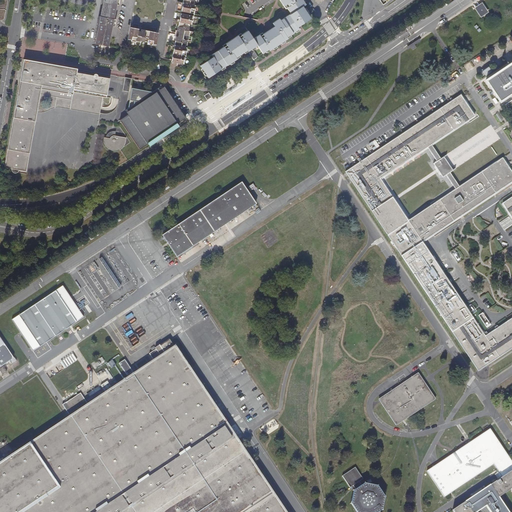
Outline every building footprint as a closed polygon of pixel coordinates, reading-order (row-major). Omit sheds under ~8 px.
[(103,0),(95,44),(100,45),(107,0),(103,0)] [(107,0),(100,45),(108,47),(112,26),(114,19),(116,5),(117,0),(107,0)] [(183,0),(182,11),(194,13),(196,6),(194,5),(194,0),(183,0)] [(275,26),(284,41),(288,38),(287,37),(299,29),(297,27),(310,18),(302,6),(305,4),(302,0),(280,0),(286,9),(287,8),(291,14),(281,21),(280,19),(273,23),(275,26)] [(482,16),(484,15),(483,13),(486,12),(481,5),(477,8),(482,16)] [(170,67),(176,68),(177,62),(185,64),(188,48),(185,47),(187,40),(191,41),(193,32),(189,31),(190,24),(192,24),(194,16),(181,14),(178,30),(180,31),(178,37),(176,37),(170,67)] [(279,45),(284,41),(275,26),(269,30),(279,45)] [(148,44),(156,46),(158,33),(142,30),(141,31),(139,31),(139,29),(130,28),(128,40),(136,42),(136,44),(140,45),(141,41),(148,42),(148,44)] [(238,36),(247,50),(249,53),(250,53),(254,60),(258,57),(254,51),(252,53),(250,50),(257,45),(263,53),(269,50),(270,51),(279,45),(269,30),(263,34),(262,33),(253,39),(248,31),(242,35),(241,34),(238,36)] [(242,54),(247,50),(238,36),(232,40),(242,54)] [(236,57),(242,54),(232,40),(223,46),(224,47),(209,57),(211,59),(200,66),(208,78),(236,59),(236,57)] [(56,73),(43,71),(45,62),(23,58),(19,80),(28,81),(27,86),(18,84),(16,98),(17,98),(16,103),(15,103),(13,112),(14,112),(13,117),(13,116),(8,144),(8,148),(7,148),(4,167),(11,168),(13,168),(13,167),(16,168),(16,169),(18,169),(25,170),(29,152),(28,152),(29,148),(34,120),(34,116),(35,116),(36,111),(39,93),(71,99),(69,107),(99,112),(85,109),(86,102),(100,105),(102,95),(102,92),(106,93),(107,86),(105,86),(107,77),(98,76),(98,75),(98,74),(97,73),(96,73),(95,73),(94,74),(94,75),(77,72),(77,68),(62,65),(62,68),(61,68),(60,68),(58,69),(57,70),(57,71),(56,72),(56,73)] [(511,65),(489,83),(505,103),(511,97),(511,65)] [(131,78),(124,77),(122,90),(128,91),(131,78)] [(158,89),(157,87),(151,91),(131,87),(127,107),(125,109),(127,110),(125,111),(127,114),(118,119),(136,148),(145,142),(147,145),(177,126),(175,123),(184,118),(163,86),(158,89)] [(71,99),(39,93),(36,111),(40,111),(45,111),(52,109),(59,108),(66,108),(69,108),(99,113),(99,112),(69,107),(71,99)] [(451,284),(449,281),(424,245),(428,242),(425,239),(511,181),(511,172),(509,168),(502,158),(459,186),(454,189),(408,220),(380,178),(427,147),(431,145),(474,115),(460,95),(345,171),(478,371),(511,348),(511,196),(504,202),(511,214),(511,317),(486,335),(458,294),(467,288),(460,279),(457,280),(451,284)] [(100,105),(86,102),(85,109),(99,112),(100,105)] [(124,141),(125,138),(114,136),(113,136),(112,136),(111,136),(111,137),(110,138),(110,139),(103,137),(103,139),(103,141),(104,143),(105,145),(106,146),(108,148),(110,148),(112,149),(114,149),(116,149),(118,148),(119,147),(119,148),(120,148),(121,147),(123,145),(123,143),(124,141)] [(431,145),(427,147),(436,160),(433,162),(442,175),(444,174),(454,189),(459,186),(449,172),(452,170),(443,155),(439,157),(431,145)] [(162,234),(177,256),(256,203),(246,188),(242,181),(162,234)] [(33,350),(65,329),(69,326),(83,317),(62,285),(12,319),(33,350)] [(0,335),(0,365),(2,368),(16,359),(0,335)] [(0,511),(287,511),(175,346),(174,346),(169,340),(160,346),(159,345),(155,348),(160,355),(87,404),(80,393),(62,405),(70,415),(0,461),(0,511)] [(436,400),(424,382),(419,374),(379,400),(396,426),(436,400)] [(511,462),(490,429),(438,463),(433,466),(427,471),(444,497),(493,465),(497,470),(500,476),(501,477),(453,510),(454,511),(476,511),(486,506),(490,511),(508,511),(498,497),(511,489),(511,490),(511,462)] [(350,488),(353,486),(356,490),(362,486),(360,481),(363,479),(356,467),(342,476),(350,488)] [(376,511),(378,511),(381,509),(383,498),(376,487),(364,485),(362,486),(356,490),(354,491),(352,503),(357,511),(376,511)]
